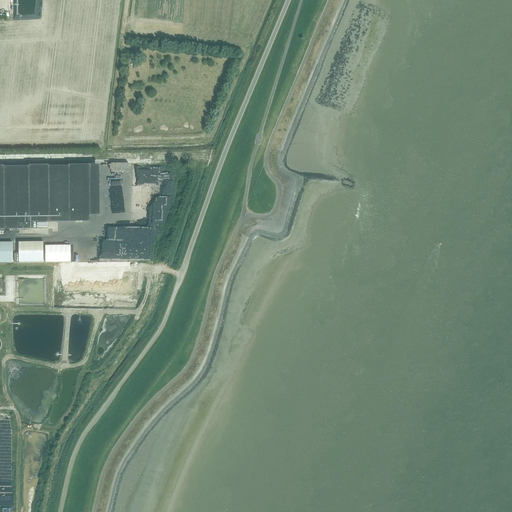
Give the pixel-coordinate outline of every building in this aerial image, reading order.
[(149,176),(150,169),(150,162),(141,162),(140,175),(145,175),(145,176),(149,176)] [(0,229),(33,229),(33,222),(50,222),(90,221),(89,215),(89,165),(69,165),(69,166),(49,166),(49,165),(29,165),(29,166),(4,167),(4,166),(0,165),(0,229)] [(123,182),(137,182),(137,165),(112,165),(112,170),(115,170),(123,170),(123,175),(123,182)] [(91,166),(91,174),(104,175),(104,167),(91,166)] [(0,262),(13,262),(12,242),(0,242),(0,262)] [(14,261),(19,261),(19,262),(44,262),(43,242),(18,242),(19,253),(14,253),(14,261)]
